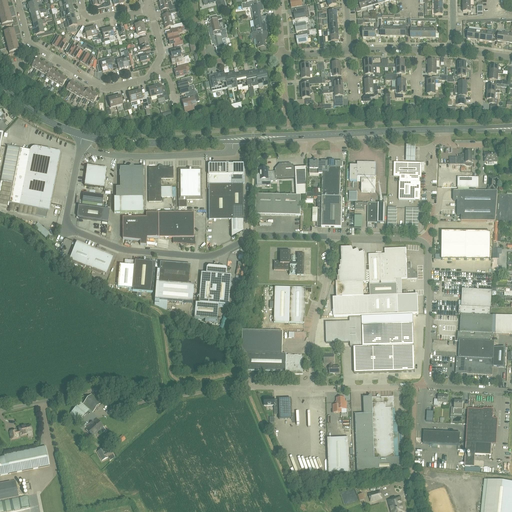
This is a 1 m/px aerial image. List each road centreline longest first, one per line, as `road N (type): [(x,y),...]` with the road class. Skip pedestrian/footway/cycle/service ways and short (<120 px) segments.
road 1 (unclassified): [(331,236),(251,235),(203,256),(120,248),(66,226),(79,149)]
road 2 (secondary): [(229,139),(511,128)]
road 3 (unclassified): [(0,411),(109,388),(185,395)]
road 4 (unclassified): [(79,149),(226,153),(229,139)]
road 5 (unclassified): [(313,388),(313,326),(331,236)]
road 6 (secondary): [(82,134),(120,142),(229,139)]
road 7 (unclassified): [(427,381),(424,242)]
road 8 (residential): [(281,55),(207,60),(193,0)]
road 9 (residential): [(34,47),(101,87),(153,69)]
road 10 (unclassified): [(313,388),(185,395)]
